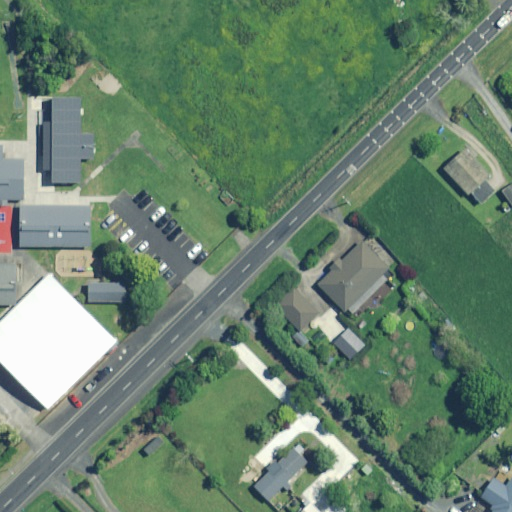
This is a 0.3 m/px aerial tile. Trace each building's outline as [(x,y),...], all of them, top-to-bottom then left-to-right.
[(79,99),(42,98),(42,171),(51,171),(51,184),(79,184),(79,158),(92,158),(92,132),(79,132),(79,99)] [(0,206),(7,206),(7,201),(24,201),(24,160),(4,160),(4,147),(0,146),(0,206)] [(490,176),(466,149),(444,168),(468,195),(490,176)] [(511,205),(511,181),(501,189),(511,206),(511,205)] [(92,207),(18,206),(18,245),(92,245),(92,207)] [(387,267),(361,242),(341,262),(339,259),(330,268),(332,269),(316,284),(343,311),(387,267)] [(17,264),(0,264),(0,304),(17,305),(17,264)] [(123,285),(88,284),(88,303),(123,303),(123,285)] [(318,312),(292,286),(273,305),(299,331),(318,312)] [(363,344),(347,328),(333,342),(349,358),(363,344)] [(306,461),(292,448),(277,463),(273,460),(266,468),(269,471),(253,487),(266,500),(306,461)] [(490,511),(511,511),(511,476),(504,486),(492,478),(480,497),(494,507),(490,511)] [(319,511),(310,502),(300,511),(319,511)]
